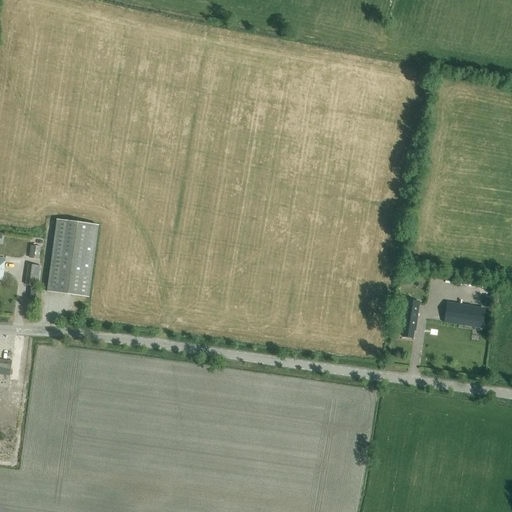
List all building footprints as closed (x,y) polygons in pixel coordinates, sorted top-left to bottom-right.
[(47,292),(89,298),(98,226),(56,220),(47,292)] [(29,258),(39,259),(40,247),(30,246),(29,258)] [(25,285),(38,287),(41,266),(28,265),(25,285)] [(414,328),(415,328),(419,303),(406,301),(402,329),(403,329),(402,337),(412,338),(414,328)] [(447,303),(444,323),(470,326),(473,306),(447,303)] [(24,350),(24,342),(11,341),(10,349),(24,350)] [(0,372),(10,374),(12,361),(0,359),(0,372)]
